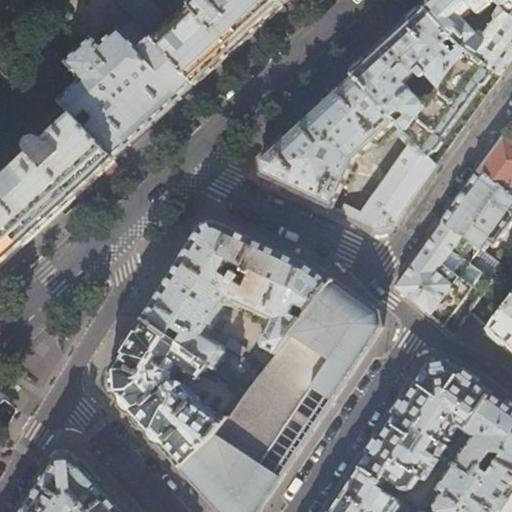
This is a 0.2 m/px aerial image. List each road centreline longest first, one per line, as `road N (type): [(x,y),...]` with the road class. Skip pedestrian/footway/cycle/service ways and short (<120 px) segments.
road 1 (tertiary): [(185,163),(363,0)]
road 2 (residential): [(511,86),(371,275)]
road 3 (residential): [(292,511),(419,327)]
road 4 (residential): [(371,275),(347,250),(185,163)]
road 5 (residential): [(55,400),(124,289),(117,226)]
road 6 (residential): [(55,400),(81,416),(169,511)]
road 7 (tertiary): [(0,334),(117,226)]
